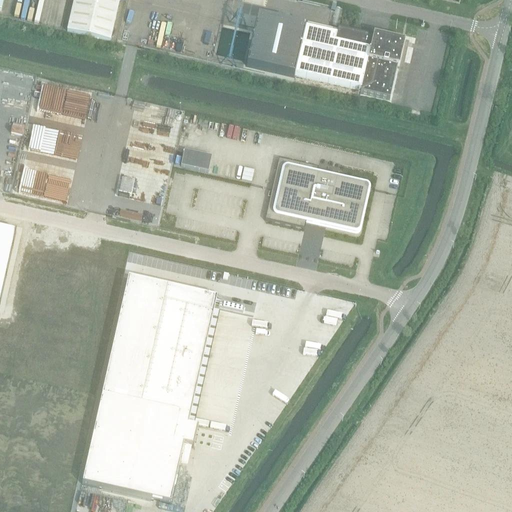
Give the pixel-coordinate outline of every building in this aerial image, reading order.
[(74,0),(67,32),(110,42),(119,0),(74,0)] [(138,0),(134,0),(127,33),(166,42),(168,34),(155,31),(161,5),(138,0)] [(183,7),(179,19),(192,23),(196,11),(183,7)] [(220,15),(212,14),(212,13),(198,11),(197,24),(219,27),(220,15)] [(258,19),(246,68),(294,78),(294,76),(361,91),(360,94),(389,101),(397,69),(399,69),(404,43),(373,36),(372,38),(338,30),(336,36),(305,29),(258,19)] [(278,160),(264,221),(304,230),(306,223),(354,234),(355,234),(356,234),(357,234),(358,234),(358,233),(359,232),(368,191),(368,190),(368,189),(368,188),(367,188),(367,187),(366,187),(365,187),(316,176),(318,169),(278,160)] [(0,222),(0,238),(15,243),(18,228),(0,222)] [(0,238),(0,254),(11,257),(15,243),(0,238)] [(0,254),(0,270),(7,272),(11,257),(0,254)] [(128,280),(82,485),(170,505),(183,446),(193,449),(198,429),(188,427),(188,426),(193,427),(194,420),(190,419),(190,416),(195,417),(197,410),(192,409),(193,406),(197,407),(199,400),(194,399),(195,396),(199,397),(201,390),(196,389),(197,386),(201,387),(203,380),(198,379),(199,377),(204,378),(205,371),(201,370),(201,367),(206,368),(207,361),(203,360),(203,357),(208,358),(210,351),(205,350),(216,300),(128,280)] [(220,303),(219,308),(243,314),(244,309),(220,303)] [(13,385),(0,442),(0,511),(26,511),(45,426),(77,433),(84,403),(13,385)]
